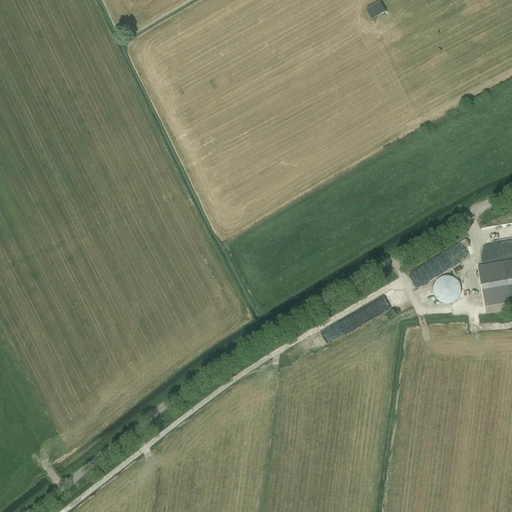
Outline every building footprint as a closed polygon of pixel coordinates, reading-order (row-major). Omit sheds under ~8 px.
[(372,19),(386,11),(381,0),(366,8),(372,19)] [(511,261),(478,267),(484,307),(511,301),(511,261)] [(425,265),(410,272),(417,285),(431,278),(425,265)] [(459,297),(460,295),(460,294),(461,292),(461,290),(461,288),(460,287),(460,285),(459,283),(458,282),(457,281),(456,279),(454,278),(453,277),(451,277),(449,276),(448,276),(446,276),(444,277),(442,277),(441,278),(439,279),(438,280),(436,281),(435,282),(434,284),(434,285),(433,287),(433,289),(433,291),(433,292),(434,294),(434,296),(435,297),(436,299),(437,300),(439,301),(440,302),(442,303),(444,303),(445,304),(447,304),(449,304),(451,303),(452,303),(454,302),(455,301),(457,300),(458,298),(459,297)] [(396,291),(350,313),(356,325),(402,303),(396,291)]
